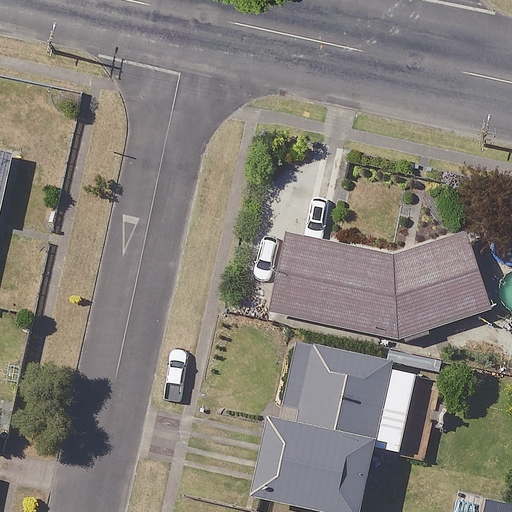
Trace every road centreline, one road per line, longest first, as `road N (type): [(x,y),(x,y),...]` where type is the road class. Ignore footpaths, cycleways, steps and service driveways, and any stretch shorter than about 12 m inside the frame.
road 1 (residential): [(86,511),(192,14)]
road 2 (tertiary): [(192,14),(416,65)]
